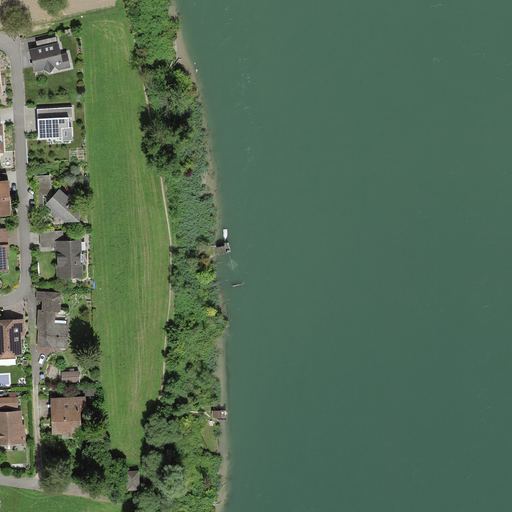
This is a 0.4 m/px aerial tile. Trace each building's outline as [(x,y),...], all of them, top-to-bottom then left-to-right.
[(36,42),(38,49),(58,44),(56,37),(36,42)] [(38,49),(30,50),(35,73),(44,70),(50,74),(55,68),(58,71),(71,68),(67,54),(61,55),(58,44),(38,49)] [(37,110),(37,120),(73,118),(72,108),(37,110)] [(73,118),(37,120),(39,140),(62,139),(63,141),(73,141),(73,118)] [(50,175),(35,176),(37,208),(44,207),(43,196),(51,195),(50,175)] [(8,182),(0,182),(0,217),(11,217),(9,182),(8,182)] [(60,190),(46,205),(51,211),(51,215),(53,217),(55,219),(60,218),(65,223),(80,223),(79,207),(60,190)] [(64,231),(40,232),(41,247),(56,247),(55,241),(64,241),(64,231)] [(64,241),(55,241),(56,247),(56,250),(57,279),(83,278),(83,264),(84,263),(85,261),(85,260),(85,258),(85,257),(84,256),(83,256),(83,255),(82,241),(64,241)] [(0,245),(0,272),(8,272),(7,260),(9,258),(9,245),(8,245),(0,245)] [(62,293),(37,292),(36,302),(42,302),(42,312),(56,313),(61,313),(62,293)] [(42,312),(38,312),(37,328),(38,328),(37,347),(67,349),(69,324),(55,324),(56,313),(42,312)] [(24,320),(0,320),(0,357),(23,357),(22,336),(25,336),(24,320)] [(83,389),(83,397),(94,396),(94,388),(83,389)] [(0,398),(0,412),(18,411),(18,397),(16,397),(16,392),(9,392),(10,398),(0,398)] [(86,397),(51,399),(52,424),(53,436),(62,435),(62,440),(81,439),(81,435),(82,435),(81,413),(86,413),(86,397)] [(0,412),(0,445),(26,444),(25,425),(22,425),(22,411),(18,411),(0,412)] [(139,471),(125,472),(127,492),(140,491),(139,471)]
